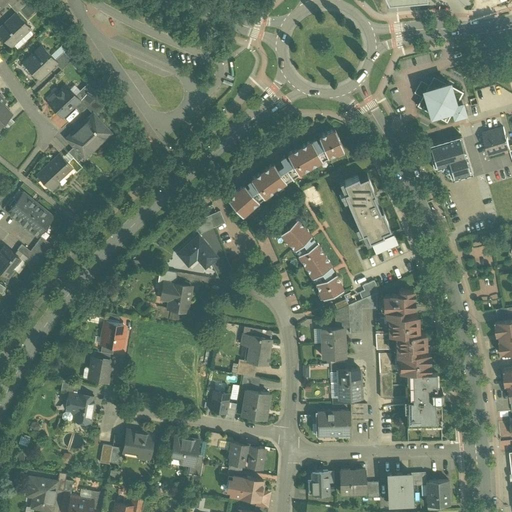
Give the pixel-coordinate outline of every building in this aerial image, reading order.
[(0,0),(0,8),(9,0),(0,0)] [(31,0),(18,0),(14,5),(20,12),(32,0),(31,0)] [(16,13),(10,19),(10,20),(0,28),(0,34),(11,46),(14,44),(21,37),(31,28),(16,13)] [(21,37),(14,44),(17,48),(25,42),(21,37)] [(43,46),(24,63),(25,64),(26,62),(31,67),(31,68),(29,69),(30,70),(39,80),(47,73),(46,72),(52,66),(53,67),(56,64),(58,62),(56,60),(43,46)] [(64,52),(56,60),(58,62),(56,64),(62,69),(71,60),(64,52)] [(26,62),(25,64),(24,63),(21,66),(21,68),(26,72),(27,72),(30,70),(29,69),(31,68),(31,67),(26,62)] [(447,83),(433,75),(428,84),(429,86),(427,87),(422,84),(420,87),(418,91),(423,94),(424,96),(422,96),(417,105),(431,113),(431,115),(433,114),(447,122),(452,113),(451,111),(452,110),(454,115),(462,113),(462,112),(464,112),(463,109),(464,109),(461,101),(457,103),(456,101),(458,101),(463,92),(449,84),(449,82),(447,83)] [(75,95),(79,100),(78,101),(85,107),(86,106),(97,96),(88,83),(75,95)] [(66,85),(48,101),(62,116),(78,101),(79,100),(75,95),(66,85)] [(97,96),(86,106),(93,115),(94,114),(104,106),(97,96)] [(0,125),(12,114),(3,104),(0,106),(0,125)] [(93,115),(67,138),(74,146),(84,157),(85,158),(94,150),(90,146),(108,130),(102,123),(103,123),(94,114),(93,115)] [(252,122),(231,137),(233,141),(255,125),(252,122)] [(504,127),(482,133),(488,151),(500,147),(501,150),(510,147),(508,140),(507,137),(507,138),(504,127)] [(336,128),(321,134),(329,156),(345,150),(336,128)] [(466,149),(458,152),(457,153),(452,151),(453,149),(450,139),(427,145),(434,170),(440,168),(441,169),(440,172),(446,175),(448,172),(449,173),(451,180),(473,174),(466,149)] [(280,159),(282,163),(291,175),(293,179),(294,179),(292,175),(297,171),(298,173),(322,159),(311,140),(287,153),(290,158),(288,159),(285,156),(280,159)] [(68,152),(73,157),(78,162),(84,157),(74,146),(68,152)] [(68,162),(60,154),(37,175),(52,190),(59,184),(57,181),(71,168),(72,167),(68,162)] [(73,157),(68,162),(72,167),(71,168),(76,173),(83,167),(78,162),(73,157)] [(251,179),(264,197),(286,180),(285,179),(291,175),(282,163),(276,166),(274,163),(250,178),(251,179)] [(357,175),(343,181),(347,190),(343,191),(361,233),(365,232),(369,240),(383,234),(382,231),(390,228),(382,209),(380,210),(373,194),(375,193),(367,174),(358,178),(357,175)] [(247,187),(259,200),(264,197),(251,179),(247,182),(250,186),(247,187)] [(244,184),(227,198),(239,211),(240,210),(239,209),(241,207),(245,213),(259,200),(247,187),(244,184)] [(16,200),(8,211),(38,235),(52,216),(22,193),(16,200)] [(3,207),(8,211),(16,200),(12,196),(3,207)] [(220,211),(208,216),(213,227),(225,222),(220,211)] [(208,216),(197,220),(203,232),(213,227),(208,216)] [(311,234),(297,217),(284,229),(284,230),(286,229),(288,231),(283,235),(295,249),(308,237),(311,234)] [(197,234),(175,255),(187,268),(196,260),(201,265),(214,253),(197,234)] [(30,251),(34,254),(41,259),(52,245),(41,236),(30,251)] [(393,236),(372,245),(376,254),(397,245),(393,236)] [(308,237),(295,249),(298,253),(316,241),(313,237),(309,240),(308,237)] [(316,241),(298,253),(313,277),(331,265),(316,241)] [(21,244),(17,249),(29,259),(34,254),(30,251),(21,244)] [(0,271),(7,278),(14,269),(12,267),(19,258),(5,246),(0,252),(0,271)] [(331,265),(313,277),(315,281),(331,274),(330,271),(333,269),(331,265)] [(331,274),(315,281),(322,297),(343,289),(336,272),(331,274)] [(196,283),(165,275),(160,299),(167,300),(165,308),(189,314),(196,283)] [(374,280),(362,285),(364,290),(359,292),(362,299),(377,292),(379,291),(374,280)] [(390,315),(402,314),(402,308),(413,308),(412,290),(391,290),(391,296),(382,296),(382,298),(384,298),(384,309),(383,309),(383,310),(386,310),(386,315),(390,315)] [(362,299),(348,305),(349,327),(350,333),(362,333),(362,308),(377,308),(377,292),(362,299)] [(346,299),(335,304),(337,309),(348,304),(346,299)] [(348,305),(335,311),(335,327),(343,327),(343,328),(349,327),(348,305)] [(511,307),(496,309),(498,321),(511,319),(511,307)] [(402,314),(390,315),(390,333),(397,333),(418,333),(417,314),(402,314)] [(511,320),(497,322),(501,355),(511,353),(511,320)] [(123,324),(106,321),(105,329),(103,329),(102,336),(103,336),(102,343),(119,346),(122,345),(125,327),(123,324)] [(335,327),(322,328),(322,342),(344,341),(343,328),(343,327),(335,327)] [(401,354),(414,354),(413,347),(425,347),(424,332),(418,333),(397,333),(397,354),(401,354)] [(271,338),(243,333),(242,343),(250,344),(247,360),(266,363),(269,349),(268,349),(269,343),(270,343),(271,338)] [(389,349),(388,333),(376,334),(376,349),(389,349)] [(344,341),(322,342),(323,357),(344,356),(345,356),(344,341)] [(110,353),(94,351),(93,358),(103,359),(103,358),(110,359),(110,353)] [(391,352),(379,353),(380,373),(392,372),(391,352)] [(414,354),(401,354),(402,372),(404,372),(429,371),(428,353),(414,354)] [(103,358),(103,359),(93,358),(92,358),(90,369),(92,370),(91,378),(98,380),(98,382),(108,383),(109,382),(110,378),(109,377),(108,377),(111,359),(110,359),(103,358)] [(257,365),(238,362),(236,373),(243,374),(255,376),(257,365)] [(344,362),(330,363),(331,372),(338,371),(338,369),(344,369),(344,362)] [(344,369),(338,369),(338,371),(338,383),(360,382),(359,368),(344,369)] [(438,387),(437,371),(429,371),(404,372),(405,397),(411,397),(411,399),(403,399),(404,411),(407,411),(407,428),(441,427),(441,401),(434,401),(434,399),(442,399),(442,389),(434,390),(434,387),(438,387)] [(392,372),(380,373),(380,397),(392,397),(392,372)] [(255,376),(243,374),(241,386),(257,388),(259,377),(255,376)] [(81,383),(63,380),(61,392),(70,394),(70,393),(78,394),(81,383)] [(360,382),(338,383),(339,397),(353,397),(361,396),(360,382)] [(213,390),(210,409),(226,411),(228,392),(213,390)] [(270,393),(249,390),(246,405),(244,405),(242,414),(265,418),(266,418),(265,418),(266,409),(267,409),(270,393)] [(78,394),(70,393),(70,394),(70,397),(68,397),(65,399),(65,402),(67,405),(68,405),(68,409),(72,410),(75,414),(74,418),(90,421),(94,397),(78,394)] [(354,403),(351,403),(351,421),(363,421),(363,403),(354,403)] [(348,410),(318,411),(319,434),(348,433),(348,410)] [(153,434),(127,429),(124,449),(139,451),(139,455),(138,455),(138,456),(149,458),(153,434)] [(221,435),(208,433),(206,444),(218,446),(220,440),(219,440),(219,437),(221,435)] [(198,439),(175,436),(171,458),(172,458),(173,456),(182,457),(181,463),(193,465),(194,465),(196,457),(196,454),(195,453),(198,439)] [(233,441),(231,441),(231,442),(229,455),(230,457),(228,467),(241,470),(243,458),(246,444),(246,443),(233,441)] [(112,446),(103,444),(100,462),(109,463),(109,462),(112,446)] [(252,445),(246,444),(243,458),(249,459),(252,445)] [(265,447),(252,444),(249,459),(248,465),(254,465),(255,467),(259,467),(260,466),(261,467),(262,461),(266,459),(263,455),(265,447)] [(121,447),(112,446),(109,462),(118,463),(121,447)] [(203,458),(196,457),(194,465),(193,465),(192,474),(200,476),(203,458)] [(241,470),(228,467),(227,474),(233,475),(240,476),(241,470)] [(350,470),(350,469),(340,469),(340,490),(350,489),(350,492),(365,492),(365,483),(365,481),(365,478),(365,469),(350,470)] [(328,470),(312,471),(312,478),(307,479),(308,492),(312,492),(312,493),(328,493),(328,470)] [(67,473),(59,472),(58,481),(56,489),(64,490),(66,479),(67,473)] [(411,475),(402,475),(402,472),(387,473),(387,481),(388,501),(412,500),(411,475)] [(240,476),(233,475),(230,494),(256,499),(260,499),(259,499),(260,495),(261,494),(260,494),(261,490),(261,489),(263,480),(240,476)] [(58,481),(30,476),(27,494),(34,495),(32,507),(44,509),(53,511),(56,489),(58,481)] [(73,481),(66,479),(64,490),(71,491),(73,481)] [(449,480),(426,481),(426,484),(427,505),(450,504),(449,480)] [(379,481),(365,481),(365,483),(365,492),(373,491),(373,497),(380,497),(379,481)] [(271,491),(261,489),(261,490),(260,494),(261,494),(260,495),(259,499),(260,499),(256,499),(255,505),(268,507),(271,491)] [(91,499),(80,497),(80,495),(71,494),(71,491),(67,511),(92,511),(93,508),(95,500),(91,499)] [(104,492),(92,491),(91,499),(95,500),(93,508),(101,509),(104,492)] [(144,495),(133,493),(131,505),(134,506),(134,509),(141,511),(144,495)] [(131,505),(116,503),(115,509),(114,511),(133,511),(134,509),(134,506),(131,505)]
